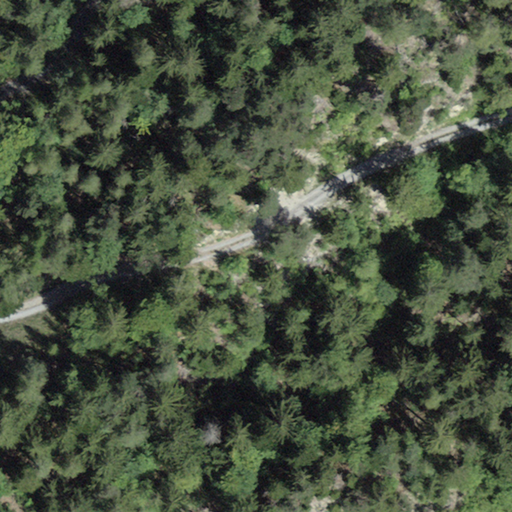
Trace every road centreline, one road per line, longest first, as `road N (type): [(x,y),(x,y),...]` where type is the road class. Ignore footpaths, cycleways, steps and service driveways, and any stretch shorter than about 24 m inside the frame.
road 1 (track): [(511,119),(380,164),(233,249),(0,316)]
road 2 (track): [(0,98),(35,78),(99,0)]
